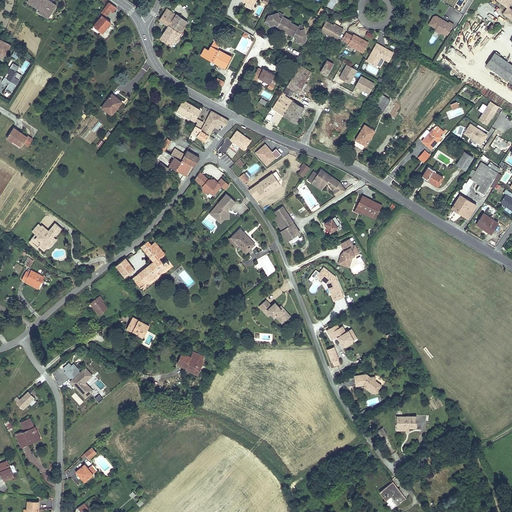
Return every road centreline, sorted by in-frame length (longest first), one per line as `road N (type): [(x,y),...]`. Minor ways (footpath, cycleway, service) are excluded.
road 1 (residential): [(210,151),(263,212),(337,390),(405,485)]
road 2 (tertiary): [(235,116),(342,162),(494,255)]
road 3 (residential): [(210,151),(136,241),(22,337)]
road 4 (residential): [(22,337),(59,402),(57,511)]
road 5 (unknown): [(42,370),(83,338),(150,375),(175,372)]
road 6 (tertiary): [(140,24),(168,77),(235,116)]
